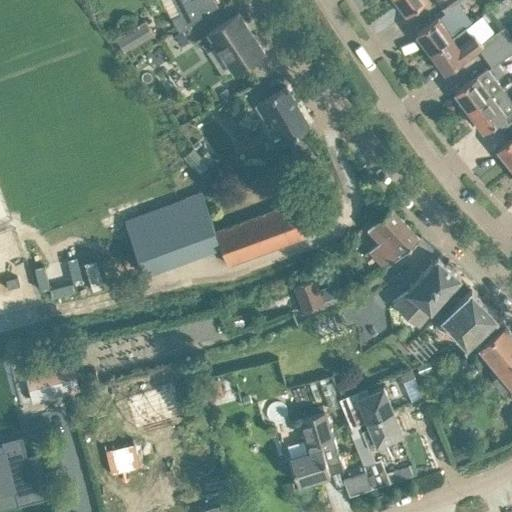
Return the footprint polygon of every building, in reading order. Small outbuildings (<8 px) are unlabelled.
[(174,0),(181,11),(173,16),(180,28),(211,9),(205,0),(174,0)] [(397,0),(407,13),(423,1),(424,0),(397,0)] [(432,20),(416,32),(431,52),(464,28),(466,26),(473,21),(460,1),(460,0),(441,0),(438,2),(446,12),(439,17),(438,16),(432,20)] [(239,11),(200,37),(226,77),(248,62),(265,51),(239,11)] [(125,52),(155,35),(146,20),(116,37),(125,52)] [(464,28),(431,52),(446,71),(478,47),(485,56),(511,35),(504,25),(491,35),(481,42),(474,33),(472,35),(466,26),(464,28)] [(466,114),(470,111),(491,96),(503,87),(496,78),(505,71),(498,62),(511,52),(511,35),(485,56),(492,66),(489,68),(488,67),(480,73),(479,72),(471,78),(455,90),(463,101),(459,104),(466,114)] [(310,124),(287,85),(269,96),(256,104),(267,122),(272,119),(284,140),(293,134),(310,124)] [(511,99),(503,87),(491,96),(470,111),(466,114),(472,122),(476,119),(484,130),(511,109),(511,99)] [(194,140),(211,163),(226,152),(208,129),(194,140)] [(511,164),(511,136),(498,147),(511,164)] [(146,275),(222,246),(216,229),(201,190),(125,219),(146,275)] [(229,264),(285,243),(304,236),(292,202),(216,229),(222,246),(229,264)] [(386,268),(405,251),(420,237),(391,206),(368,226),(380,240),(369,250),(386,268)] [(445,262),(438,256),(434,261),(432,259),(431,261),(433,262),(424,273),(406,292),(394,301),(420,323),(456,282),(458,284),(459,282),(457,281),(461,276),(454,269),(457,265),(449,258),(445,262)] [(303,310),(326,301),(316,277),(294,285),(303,310)] [(498,316),(472,287),(461,297),(457,294),(453,297),(456,300),(441,315),(468,344),(474,338),(498,316)] [(502,372),(511,364),(511,332),(498,316),(474,338),(502,370),(501,371),(502,372)] [(73,361),(26,373),(33,400),(80,388),(73,361)] [(511,364),(502,372),(501,371),(492,379),(504,393),(511,385),(511,364)] [(411,368),(401,373),(404,380),(414,376),(413,372),(411,368)] [(83,387),(99,383),(95,370),(80,374),(83,387)] [(296,379),(281,392),(290,402),(305,389),(296,379)] [(182,414),(173,384),(127,398),(136,427),(182,414)] [(358,390),(340,397),(352,426),(360,423),(367,420),(393,409),(384,386),(360,396),(358,390)] [(352,426),(349,427),(351,434),(366,471),(373,488),(390,483),(413,477),(409,466),(386,473),(381,458),(376,460),(370,446),(403,432),(395,414),(393,409),(367,420),(369,426),(362,429),(360,423),(352,426)] [(322,446),(321,441),(333,438),(325,410),(302,416),(311,450),(291,456),(299,482),(330,472),(323,446),(322,446)] [(5,449),(0,450),(0,495),(16,491),(19,504),(51,496),(39,451),(27,454),(22,434),(2,439),(5,449)] [(462,443),(451,447),(456,460),(467,456),(462,443)] [(410,459),(426,456),(424,446),(408,449),(410,459)] [(350,495),(373,488),(366,471),(345,478),(350,495)]
